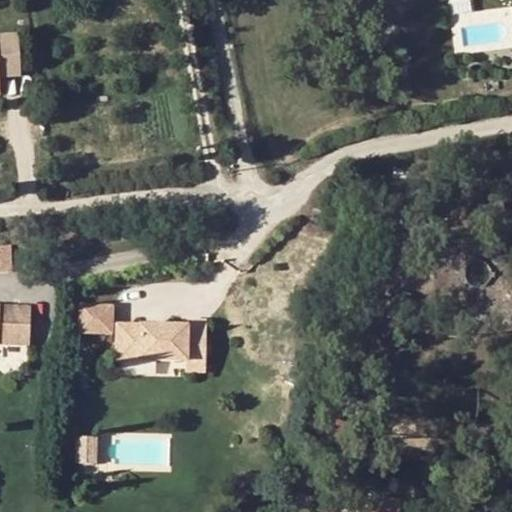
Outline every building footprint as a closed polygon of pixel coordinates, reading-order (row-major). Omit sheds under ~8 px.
[(18,35),(0,36),(0,75),(22,74),(18,35)] [(403,193),(406,210),(408,222),(433,217),(426,188),(403,193)] [(406,210),(403,193),(383,197),(386,214),(406,210)] [(0,268),(13,267),(12,243),(0,244),(0,268)] [(0,338),(29,341),(32,306),(0,303),(0,338)] [(82,336),(114,339),(116,311),(84,309),(82,336)] [(191,330),(191,333),(167,331),(167,335),(161,336),(161,330),(120,327),(117,363),(191,370),(192,366),(208,367),(212,332),(191,330)] [(190,380),(207,382),(208,367),(192,366),(191,370),(190,380)] [(397,511),(400,500),(363,494),(360,511),(397,511)]
